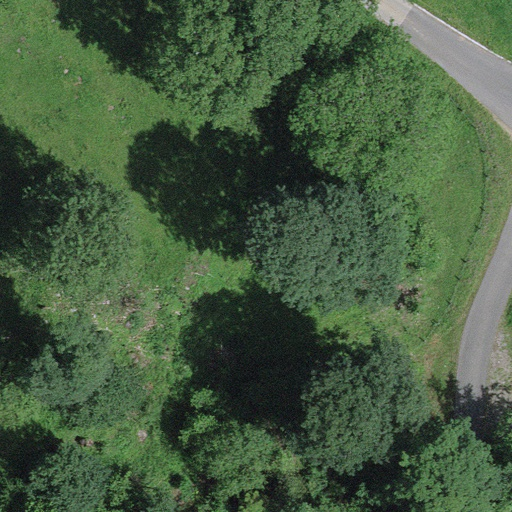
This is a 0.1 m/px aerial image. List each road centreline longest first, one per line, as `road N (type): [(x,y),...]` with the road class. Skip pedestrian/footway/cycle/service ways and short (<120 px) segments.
road 1 (track): [(455,511),(475,336),(511,238)]
road 2 (unclassified): [(376,0),(511,100)]
